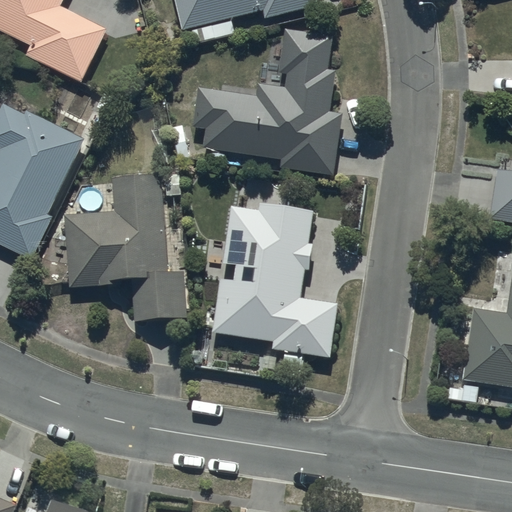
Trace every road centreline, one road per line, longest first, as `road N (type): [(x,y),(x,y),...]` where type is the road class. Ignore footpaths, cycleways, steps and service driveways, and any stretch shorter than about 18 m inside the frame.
road 1 (residential): [(366,460),(412,139),(407,0)]
road 2 (tertiary): [(366,460),(119,423),(0,378)]
road 3 (tertiary): [(511,482),(366,460)]
